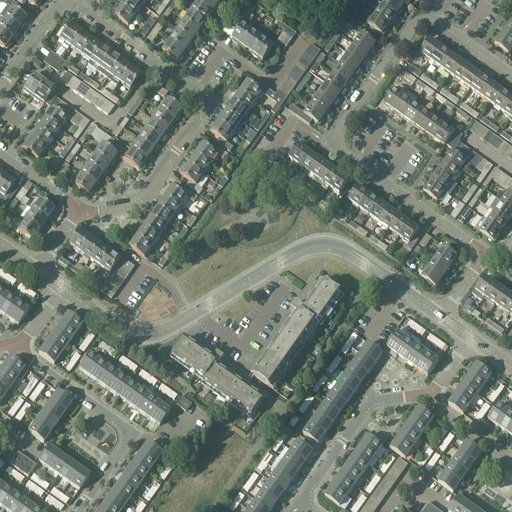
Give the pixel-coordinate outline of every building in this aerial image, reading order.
[(8,6),(0,16),(4,19),(19,30),(21,31),(25,25),(23,24),(26,20),(27,19),(18,13),(22,8),(9,0),(7,0),(5,4),(8,6)] [(119,4),(119,5),(120,6),(135,17),(142,7),(132,0),(122,0),(124,1),(121,5),(119,4)] [(166,0),(163,5),(166,8),(171,0),(166,0)] [(216,0),(199,0),(198,2),(213,13),(214,12),(215,13),(219,8),(218,7),(221,3),(216,0)] [(396,0),(386,0),(383,5),(397,15),(398,16),(402,11),(401,10),(404,5),(396,0)] [(174,2),(169,10),(172,12),(178,4),(174,2)] [(198,2),(192,12),(207,23),(207,22),(208,23),(212,18),(211,17),(213,13),(198,2)] [(247,2),(242,8),(246,11),(248,8),(253,12),(256,8),(251,5),(247,2)] [(112,14),(112,15),(113,16),(128,27),(129,27),(129,26),(135,17),(120,6),(119,5),(115,10),(117,11),(114,15),(112,14)] [(163,5),(157,14),(160,16),(166,8),(163,5)] [(357,5),(352,13),(355,16),(361,8),(357,5)] [(383,5),(376,15),(390,25),(391,26),(395,21),(394,20),(397,15),(383,5)] [(233,40),(232,41),(238,45),(239,44),(243,47),(254,32),(244,25),(253,12),(248,8),(246,11),(246,12),(234,28),(239,31),(233,40)] [(169,10),(163,18),(166,20),(172,12),(169,10)] [(183,12),(179,18),(184,22),(199,33),(200,32),(201,33),(205,28),(204,27),(207,23),(192,12),(188,16),(183,12)] [(376,15),(368,26),(382,36),(382,35),(384,36),(388,31),(387,30),(390,25),(376,15)] [(266,16),(263,19),(271,25),(274,22),(266,16)] [(4,19),(0,24),(0,31),(12,40),(14,41),(18,35),(16,34),(19,30),(4,19)] [(150,19),(145,27),(150,30),(155,23),(150,19)] [(184,22),(177,32),(192,42),(193,42),(194,43),(198,38),(197,36),(199,33),(184,22)] [(279,22),(277,25),(285,31),(288,28),(279,22)] [(345,22),(339,31),(343,33),(349,25),(345,22)] [(70,25),(59,40),(60,40),(60,41),(60,40),(70,47),(81,32),(71,25),(70,25)] [(158,25),(153,32),(158,36),(163,28),(158,25)] [(511,26),(509,25),(502,35),(511,42),(511,26)] [(145,27),(140,34),(145,38),(150,30),(145,27)] [(285,31),(284,32),(293,39),(296,34),(297,34),(288,28),(285,31)] [(0,46),(5,50),(6,51),(11,45),(9,44),(12,40),(0,31),(0,46)] [(364,31),(355,45),(368,55),(369,55),(370,56),(374,50),(373,49),(376,44),(369,40),(372,36),(364,31)] [(81,32),(70,47),(80,54),(91,39),(81,32)] [(153,32),(147,39),(153,43),(158,36),(153,32)] [(177,32),(170,42),(185,52),(186,52),(187,53),(191,47),(190,46),(192,42),(177,32)] [(243,47),(242,48),(243,49),(248,52),(249,51),(253,54),(264,39),(254,32),(243,47)] [(284,32),(281,37),(290,43),(293,39),(284,32)] [(336,35),(331,43),(334,45),(340,37),(336,35)] [(511,42),(502,35),(495,45),(509,55),(511,50),(511,42)] [(281,37),(278,42),(286,48),(287,48),(290,43),(281,37)] [(91,39),(80,54),(90,62),(101,47),(91,39)] [(253,54),(252,55),(253,56),(258,59),(259,58),(263,61),(263,62),(274,46),(264,39),(253,54)] [(430,40),(420,54),(430,61),(440,47),(430,40)] [(163,51),(179,62),(180,63),(184,57),(183,56),(185,52),(170,42),(164,51),(163,51)] [(331,43),(325,51),(328,54),(334,45),(331,43)] [(311,45),(308,50),(317,56),(320,51),(313,46),(311,45)] [(355,45),(348,55),(363,66),(367,60),(366,59),(368,55),(355,45)] [(90,62),(88,65),(97,72),(100,69),(111,54),(101,47),(90,62)] [(440,47),(430,61),(431,61),(441,68),(450,54),(441,48),(440,47)] [(308,50),(305,54),(314,61),(317,56),(308,50)] [(51,52),(47,57),(57,64),(61,59),(51,52)] [(100,69),(97,72),(107,79),(110,76),(121,61),(111,54),(100,69)] [(305,54),(301,59),(310,65),(314,61),(305,54)] [(450,54),(441,68),(441,69),(451,75),(460,61),(451,55),(450,54)] [(322,55),(316,63),(320,65),(326,57),(322,55)] [(348,55),(341,65),(356,76),(360,70),(358,69),(362,65),(363,66),(348,55)] [(47,57),(43,63),(53,70),(57,64),(47,57)] [(42,65),(33,59),(29,64),(38,71),(42,65)] [(61,59),(57,64),(63,68),(63,67),(66,64),(66,63),(61,59)] [(301,59),(298,64),(307,70),(310,65),(301,59)] [(110,76),(107,79),(117,86),(120,83),(130,68),(121,61),(110,76)] [(460,61),(451,75),(451,76),(461,82),(470,69),(461,62),(460,61)] [(316,63),(311,71),(314,74),(320,65),(316,63)] [(57,64),(53,70),(59,74),(61,69),(63,68),(57,64)] [(298,64),(295,68),(304,74),(307,70),(298,64)] [(341,65),(334,75),(349,86),(353,80),(351,79),(354,75),(356,76),(341,65)] [(412,66),(409,71),(418,78),(422,73),(412,66)] [(71,67),(68,71),(76,77),(79,73),(71,67)] [(130,68),(120,83),(129,90),(130,90),(141,75),(140,75),(130,68)] [(295,68),(292,73),(301,79),(304,74),(295,68)] [(470,69),(461,82),(461,83),(471,90),(480,76),(471,69),(470,69)] [(24,90),(23,92),(29,96),(30,94),(34,97),(45,82),(51,73),(47,70),(41,79),(35,75),(24,90)] [(67,73),(60,82),(67,87),(73,78),(67,73)] [(292,73),(289,77),(298,83),(301,79),(292,73)] [(407,74),(403,79),(413,85),(417,81),(407,74)] [(308,75),(302,83),(306,85),(312,77),(308,75)] [(334,75),(326,85),(340,95),(342,96),(346,90),(344,89),(347,85),(349,86),(334,75)] [(423,76),(420,79),(428,85),(431,82),(423,76)] [(480,76),(471,90),(481,97),(491,83),(481,76),(480,76)] [(289,77),(286,81),(295,87),(298,83),(289,77)] [(73,78),(67,87),(73,91),(79,82),(73,78)] [(91,81),(88,85),(96,91),(99,87),(91,81)] [(286,81),(282,87),(291,93),(295,87),(286,81)] [(34,97),(33,99),(38,103),(40,101),(44,104),(44,105),(44,104),(51,95),(55,90),(55,89),(45,82),(34,97)] [(79,82),(73,91),(79,96),(85,87),(79,82)] [(243,88),(240,93),(255,103),(262,94),(277,104),(272,112),(273,113),(275,115),(281,107),(282,106),(285,101),(276,95),(261,84),(260,84),(256,88),(247,82),(246,82),(242,87),(243,88)] [(418,82),(416,86),(424,91),(427,88),(418,82)] [(431,82),(428,85),(437,91),(439,87),(431,82)] [(302,83),(296,91),(300,94),(306,85),(302,83)] [(491,83),(481,97),(491,104),(500,90),(491,83)] [(151,89),(164,99),(164,98),(167,93),(154,84),(151,89)] [(326,85),(319,95),(333,105),(334,106),(339,100),(337,99),(340,95),(326,85)] [(85,87),(79,96),(85,100),(91,91),(85,87)] [(282,87),(279,91),(288,98),(291,93),(282,87)] [(386,102),(384,104),(395,112),(405,98),(407,94),(404,92),(405,91),(402,88),(400,88),(396,87),(395,88),(393,89),(394,91),(388,100),(387,99),(385,102),(386,102)] [(427,88),(424,91),(432,97),(435,94),(427,88)] [(102,90),(100,93),(108,99),(110,95),(102,90)] [(443,90),(440,94),(448,99),(451,96),(443,90)] [(500,90),(491,104),(501,111),(511,97),(501,90),(500,90)] [(91,91),(85,100),(91,104),(97,95),(91,91)] [(279,91),(276,95),(285,101),(288,98),(279,91)] [(236,98),(233,102),(248,113),(255,103),(240,93),(239,92),(235,97),(236,98)] [(51,95),(44,104),(50,108),(56,99),(51,95)] [(97,95),(91,104),(97,108),(103,99),(97,95)] [(110,95),(108,99),(116,105),(119,101),(110,95)] [(319,95),(312,105),(326,115),(327,116),(331,110),(330,109),(333,105),(319,95)] [(439,96),(436,100),(444,106),(447,102),(439,96)] [(451,96),(448,99),(457,105),(459,102),(451,96)] [(511,97),(501,111),(502,112),(511,118),(511,116),(511,98),(511,97)] [(405,98),(395,112),(405,119),(415,105),(405,98)] [(56,99),(50,108),(52,109),(55,112),(61,103),(56,99)] [(103,99),(97,108),(102,112),(109,103),(103,99)] [(139,99),(133,107),(137,110),(143,102),(139,99)] [(166,100),(159,110),(174,121),(176,122),(180,117),(178,116),(181,111),(182,112),(182,111),(166,100)] [(229,108),(226,112),(241,123),(248,113),(233,102),(232,101),(228,107),(229,108)] [(447,102),(444,106),(452,111),(455,108),(447,102)] [(61,103),(55,112),(60,115),(66,106),(61,103)] [(109,103),(102,112),(108,116),(114,107),(109,103)] [(463,104),(460,108),(469,114),(471,110),(463,104)] [(293,106),(289,111),(310,126),(313,121),(319,125),(320,126),(324,120),(323,119),(326,115),(312,105),(305,115),(293,106)] [(415,105),(405,119),(415,126),(425,112),(415,105)] [(66,106),(60,115),(65,118),(71,109),(66,106)] [(133,107),(128,115),(131,118),(137,110),(133,107)] [(47,115),(44,119),(60,130),(66,120),(67,121),(67,120),(65,118),(60,115),(55,112),(52,109),(50,108),(46,114),(47,115)] [(71,109),(65,118),(67,120),(69,122),(76,113),(71,109)] [(159,110),(152,120),(167,131),(169,132),(173,127),(171,126),(174,121),(159,110)] [(459,110),(456,114),(464,120),(467,116),(459,110)] [(471,110),(469,114),(477,119),(479,116),(471,110)] [(222,118),(219,122),(234,133),(241,123),(226,112),(225,111),(221,117),(222,118)] [(425,112),(415,126),(425,133),(435,119),(425,112)] [(76,113),(69,122),(74,125),(80,116),(76,113)] [(267,114),(261,122),(264,125),(270,117),(267,114)] [(80,116),(74,125),(79,128),(85,120),(80,116)] [(40,125),(37,129),(52,140),(60,130),(44,119),(43,118),(39,124),(40,125)] [(125,119),(119,127),(123,130),(129,122),(125,119)] [(435,119),(425,133),(435,140),(445,127),(435,119)] [(483,119),(480,122),(489,128),(491,124),(483,119)] [(85,120),(79,128),(79,129),(83,131),(89,123),(85,120)] [(152,120),(145,130),(160,141),(162,142),(166,137),(164,136),(167,131),(152,120)] [(212,132),(211,133),(220,139),(217,144),(230,153),(233,148),(227,143),(229,141),(234,133),(219,122),(218,121),(214,127),(215,128),(212,132)] [(261,122),(255,130),(259,133),(264,125),(261,122)] [(476,123),(470,132),(475,135),(481,126),(476,123)] [(85,133),(89,136),(90,137),(96,129),(97,128),(92,124),(85,133)] [(491,124),(489,128),(497,134),(499,130),(491,124)] [(481,126),(475,135),(479,139),(486,130),(481,126)] [(119,127),(113,135),(117,138),(123,130),(119,127)] [(445,127),(435,140),(445,147),(446,146),(453,150),(456,152),(461,145),(461,144),(458,142),(461,138),(455,134),(445,127)] [(33,135),(30,139),(45,150),(52,140),(37,129),(36,128),(32,134),(33,135)] [(79,129),(73,137),(77,140),(83,131),(79,129)] [(96,129),(90,137),(101,145),(105,148),(111,139),(109,138),(96,129)] [(145,130),(138,140),(153,151),(155,152),(159,147),(157,146),(160,141),(145,130)] [(486,130),(479,139),(484,142),(490,133),(486,130)] [(85,133),(79,141),(83,144),(89,136),(85,133)] [(490,133),(484,142),(488,145),(494,136),(490,133)] [(503,133),(500,136),(509,142),(511,139),(503,133)] [(494,136),(488,145),(493,148),(499,139),(494,136)] [(23,149),(23,150),(38,160),(45,150),(30,139),(29,138),(25,144),(26,145),(23,149)] [(111,139),(105,148),(109,150),(114,142),(111,139)] [(499,139),(493,148),(498,152),(504,142),(499,139)] [(138,140),(131,150),(146,161),(147,162),(151,157),(150,156),(153,151),(138,140)] [(71,141),(65,149),(69,152),(74,144),(71,141)] [(504,142),(498,152),(502,155),(508,146),(504,142)] [(194,154),(211,166),(218,156),(225,160),(228,155),(215,146),(212,151),(203,145),(202,144),(201,144),(197,150),(199,151),(196,155),(194,154)] [(77,145),(71,153),(75,156),(80,148),(77,145)] [(101,145),(95,155),(110,166),(109,166),(111,167),(115,161),(113,160),(116,156),(117,156),(109,150),(105,148),(101,145)] [(299,145),(289,159),(299,166),(309,152),(299,145)] [(455,154),(459,157),(466,148),(461,145),(456,152),(455,154)] [(511,148),(508,146),(502,155),(507,158),(511,150),(511,148)] [(466,148),(459,157),(464,160),(470,151),(466,148)] [(65,149),(59,157),(63,160),(69,152),(65,149)] [(131,150),(124,160),(139,171),(140,172),(144,166),(143,165),(146,161),(131,150)] [(470,151),(464,160),(467,162),(466,162),(468,164),(475,154),(470,151)] [(309,152),(299,166),(309,173),(319,159),(309,152)] [(453,152),(445,163),(459,173),(462,174),(465,170),(462,168),(466,162),(467,162),(464,160),(459,157),(455,154),(453,152)] [(71,153),(65,162),(69,164),(75,156),(71,153)] [(192,161),(189,165),(204,176),(211,166),(194,154),(190,160),(192,161)] [(475,154),(468,164),(473,167),(479,158),(475,154)] [(95,155),(87,165),(102,176),(104,177),(108,171),(106,170),(109,166),(110,166),(95,155)] [(56,158),(49,168),(55,172),(61,162),(56,158)] [(479,158),(473,167),(477,170),(484,161),(479,158)] [(319,159),(309,173),(319,180),(329,166),(319,159)] [(484,161),(477,170),(482,173),(489,164),(484,161)] [(64,163),(57,173),(62,177),(69,167),(64,163)] [(445,163),(438,173),(452,183),(459,173),(445,163)] [(181,175),(190,181),(186,186),(199,195),(203,190),(197,186),(204,176),(189,165),(187,164),(183,169),(185,171),(182,175),(181,175)] [(489,164),(482,173),(483,174),(486,176),(493,167),(489,164)] [(87,165),(80,175),(95,186),(97,187),(101,181),(99,180),(102,176),(87,165)] [(329,166),(319,180),(330,187),(339,174),(329,166)] [(496,169),(489,178),(493,181),(494,182),(501,173),(496,169)] [(282,173),(279,177),(287,183),(290,179),(282,173)] [(438,173),(431,183),(445,192),(449,195),(450,196),(457,186),(452,183),(438,173)] [(501,173),(494,182),(499,185),(505,176),(501,173)] [(339,174),(330,187),(340,195),(350,181),(339,174)] [(483,174),(477,182),(481,185),(486,176),(483,174)] [(73,185),(88,196),(90,197),(94,191),(92,190),(95,186),(80,175),(73,185)] [(5,176),(0,183),(0,195),(4,199),(0,204),(0,205),(5,209),(14,196),(9,192),(15,184),(15,183),(5,176)] [(505,176),(499,185),(503,188),(510,179),(505,176)] [(225,178),(219,186),(222,189),(228,181),(225,178)] [(489,178),(483,186),(487,189),(493,181),(489,178)] [(290,179),(287,183),(296,188),(298,185),(290,179)] [(511,180),(510,179),(503,188),(508,191),(511,185),(511,180)] [(431,183),(424,193),(438,203),(442,206),(449,195),(445,192),(431,183)] [(474,186),(468,194),(472,197),(478,189),(474,186)] [(169,193),(165,198),(181,208),(182,206),(183,206),(188,198),(194,203),(198,198),(190,193),(185,189),(181,194),(173,187),(172,188),(171,187),(167,192),(169,193)] [(302,187),(299,191),(307,197),(310,193),(302,187)] [(359,187),(349,201),(359,208),(369,195),(359,187)] [(22,189),(15,199),(21,203),(28,193),(22,189)] [(480,190),(475,199),(478,201),(484,193),(480,190)] [(310,193),(307,197),(316,203),(318,199),(310,193)] [(511,194),(509,193),(502,203),(511,210),(511,194)] [(468,194),(463,202),(466,205),(472,197),(468,194)] [(369,195),(359,208),(369,216),(379,202),(369,195)] [(161,203),(158,208),(173,218),(181,208),(165,198),(164,197),(160,202),(161,203)] [(475,199),(469,207),(472,209),(478,201),(475,199)] [(497,199),(490,209),(494,213),(508,223),(511,217),(511,210),(502,203),(497,199)] [(39,201),(32,211),(47,221),(48,223),(52,217),(51,216),(54,212),(54,211),(53,210),(39,200),(38,201),(39,201)] [(14,201),(8,209),(12,211),(18,203),(14,201)] [(322,202),(320,205),(328,211),(330,208),(322,202)] [(379,202),(369,216),(379,223),(389,209),(379,202)] [(460,203),(453,214),(458,217),(465,207),(460,203)] [(154,213),(151,218),(166,228),(173,218),(158,208),(157,207),(153,212),(154,213)] [(8,209),(3,217),(6,220),(12,211),(8,209)] [(389,209),(379,223),(389,230),(399,216),(389,209)] [(467,209),(460,219),(465,222),(472,212),(467,209)] [(32,211),(24,221),(39,232),(40,231),(41,232),(45,227),(44,226),(47,221),(32,211)] [(494,213),(487,223),(501,232),(508,223),(494,213)] [(339,214),(337,218),(345,223),(348,220),(339,214)] [(147,223),(144,227),(160,238),(166,228),(151,218),(150,216),(146,222),(147,223)] [(399,216),(389,230),(399,237),(409,223),(399,216)] [(193,217),(187,226),(191,228),(197,220),(193,217)] [(483,219),(475,230),(480,233),(494,243),(501,232),(487,223),(483,219)] [(17,230),(17,231),(24,236),(23,238),(31,244),(32,242),(33,242),(33,241),(34,242),(38,237),(36,236),(39,232),(24,221),(18,230),(17,230)] [(352,223),(349,226),(357,232),(360,229),(352,223)] [(409,223),(399,237),(409,244),(407,247),(412,251),(419,241),(414,238),(419,230),(409,223)] [(136,236),(136,237),(152,248),(160,238),(144,227),(143,226),(139,232),(140,233),(137,237),(136,236)] [(185,229),(179,237),(183,240),(188,232),(185,229)] [(360,229),(357,232),(365,238),(368,234),(360,229)] [(81,230),(70,246),(71,246),(81,253),(92,238),(82,231),(81,230)] [(427,236),(420,245),(424,249),(431,239),(427,236)] [(133,243),(130,248),(145,259),(152,248),(136,237),(132,242),(133,243)] [(179,237),(173,245),(177,248),(183,240),(179,237)] [(372,237),(369,241),(377,246),(380,243),(372,237)] [(92,238),(81,253),(91,260),(102,245),(92,238)] [(380,243),(377,246),(385,252),(388,249),(380,243)] [(102,245),(91,260),(101,267),(112,252),(102,245)] [(418,248),(412,256),(416,259),(421,250),(418,248)] [(444,248),(436,258),(450,268),(458,258),(454,255),(449,252),(444,248)] [(171,249),(165,257),(168,260),(174,252),(171,249)] [(112,252),(101,267),(110,274),(111,275),(122,259),(121,259),(112,252)] [(412,256),(406,264),(410,267),(416,259),(412,256)] [(165,257),(159,265),(163,268),(168,260),(165,257)] [(61,258),(59,262),(67,268),(70,264),(61,258)] [(436,258),(429,268),(443,278),(450,268),(436,258)] [(126,261),(123,266),(131,272),(135,267),(126,261)] [(123,266),(119,270),(128,277),(131,272),(123,266)] [(74,267),(71,271),(79,276),(82,273),(78,270),(74,267)] [(429,268),(422,278),(436,288),(443,278),(429,268)] [(119,270),(116,275),(125,281),(128,277),(119,270)] [(1,271),(0,271),(0,276),(5,280),(8,276),(1,271)] [(82,273),(79,276),(87,282),(90,279),(82,273)] [(116,275),(113,279),(122,286),(125,281),(116,275)] [(8,276),(5,280),(13,286),(16,282),(8,276)] [(475,291),(472,295),(483,302),(485,298),(495,284),(485,277),(475,291)] [(113,279),(110,284),(119,290),(122,286),(113,279)] [(94,281),(91,285),(93,286),(103,293),(105,290),(94,281)] [(293,323),(254,377),(272,390),(272,389),(277,381),(289,365),(300,349),(306,341),(312,333),(317,326),(319,327),(320,327),(326,319),(343,295),(335,289),(325,282),(305,310),(295,303),(291,310),(298,315),(293,323)] [(110,284),(106,288),(115,295),(119,290),(110,284)] [(495,284),(485,298),(495,305),(505,291),(495,284)] [(21,285),(18,289),(25,295),(28,290),(21,285)] [(105,290),(103,293),(112,300),(115,295),(106,288),(105,290)] [(0,290),(0,308),(8,297),(0,290)] [(28,290),(25,295),(33,300),(36,296),(28,290)] [(511,296),(505,291),(495,305),(505,312),(511,302),(511,296)] [(8,297),(0,308),(0,313),(8,319),(18,304),(8,297)] [(511,302),(505,312),(502,316),(507,319),(510,315),(511,317),(511,302)] [(18,304),(8,319),(18,326),(29,311),(18,304)] [(67,314),(60,324),(75,335),(82,325),(67,314)] [(488,320),(485,324),(493,330),(496,326),(488,320)] [(411,321),(407,326),(415,331),(418,327),(411,321)] [(60,324),(53,334),(68,345),(75,335),(60,324)] [(496,326),(493,330),(502,335),(504,332),(496,326)] [(418,327),(415,331),(423,336),(426,332),(418,327)] [(392,342),(387,348),(397,355),(408,340),(398,333),(396,336),(393,335),(389,340),(392,342)] [(53,334),(46,344),(61,355),(68,345),(53,334)] [(90,334),(84,342),(89,345),(94,338),(90,334)] [(431,335),(427,340),(435,345),(438,341),(431,335)] [(352,337),(346,345),(351,348),(356,340),(352,337)] [(180,347),(173,357),(181,363),(197,375),(205,380),(203,383),(204,383),(211,389),(228,400),(244,411),(252,417),(256,412),(260,406),(264,400),(266,397),(264,396),(262,398),(222,370),(216,366),(218,363),(220,365),(226,357),(219,353),(214,360),(185,340),(180,347)] [(408,340),(397,355),(408,363),(418,347),(408,340)] [(438,341),(435,345),(443,351),(446,346),(438,341)] [(84,342),(79,350),(83,353),(89,345),(84,342)] [(102,343),(99,347),(107,353),(110,348),(102,343)] [(46,344),(39,355),(54,365),(61,355),(46,344)] [(346,345),(341,352),(346,356),(351,348),(346,345)] [(368,345),(360,355),(375,365),(383,355),(368,345)] [(418,347),(408,363),(418,370),(428,355),(418,347)] [(110,348),(107,353),(114,358),(117,354),(110,348)] [(76,354),(70,362),(75,365),(80,357),(76,354)] [(83,364),(79,370),(88,376),(99,361),(90,355),(89,356),(87,358),(85,356),(84,357),(85,357),(81,362),(83,364)] [(360,355),(353,365),(368,375),(375,365),(360,355)] [(428,355),(418,370),(428,377),(439,362),(428,355)] [(122,357),(119,362),(127,367),(130,362),(122,357)] [(338,357),(332,365),(337,368),(342,360),(338,357)] [(9,358),(2,369),(17,379),(24,369),(9,358)] [(99,361),(88,376),(98,384),(109,369),(99,361)] [(70,362),(65,369),(69,372),(69,373),(75,365),(70,362)] [(130,362),(127,367),(134,372),(137,368),(130,362)] [(332,365),(327,372),(331,376),(337,368),(332,365)] [(353,365),(346,375),(361,385),(368,375),(353,365)] [(477,365),(470,375),(485,386),(492,376),(477,365)] [(2,369),(0,371),(0,382),(10,389),(17,379),(2,369)] [(109,369),(98,384),(108,391),(119,376),(109,369)] [(142,371),(139,376),(146,381),(150,377),(142,371)] [(346,375),(339,385),(354,396),(361,385),(346,375)] [(470,375),(463,385),(478,396),(485,386),(470,375)] [(119,376),(108,391),(118,398),(129,383),(119,376)] [(150,377),(146,381),(154,387),(157,382),(150,377)] [(324,377),(318,385),(323,388),(328,380),(324,377)] [(33,379),(28,387),(32,390),(38,382),(33,379)] [(0,382),(0,397),(3,399),(10,389),(0,382)] [(129,383),(118,398),(129,405),(139,390),(129,383)] [(40,384),(35,392),(39,395),(45,387),(40,384)] [(162,385),(159,390),(166,395),(169,391),(162,385)] [(318,385),(313,392),(317,395),(323,388),(318,385)] [(339,385),(332,395),(347,406),(354,396),(339,385)] [(463,385),(456,395),(471,406),(478,396),(463,385)] [(500,385),(494,392),(499,396),(504,388),(500,385)] [(28,387),(22,394),(27,398),(32,390),(28,387)] [(139,390),(129,405),(139,413),(150,398),(139,390)] [(169,391),(166,395),(174,401),(177,396),(169,391)] [(35,392),(29,399),(32,401),(34,403),(39,395),(35,392)] [(57,392),(50,403),(65,414),(72,403),(57,392)] [(494,392),(489,400),(494,403),(499,396),(494,392)] [(332,395),(325,405),(340,416),(347,406),(332,395)] [(456,395),(449,405),(464,416),(471,406),(456,395)] [(309,397),(304,404),(309,408),(314,400),(309,397)] [(150,398),(139,413),(149,420),(160,405),(150,398)] [(19,399),(14,407),(18,410),(23,402),(19,399)] [(182,400),(177,406),(186,412),(190,405),(182,400)] [(50,403),(42,413),(57,424),(65,414),(50,403)] [(26,404),(20,412),(25,415),(30,407),(26,404)] [(304,404),(299,412),(303,415),(309,408),(304,404)] [(160,405),(149,420),(159,427),(170,412),(160,405)] [(325,405),(318,415),(333,426),(340,416),(325,405)] [(486,405),(480,412),(485,416),(490,408),(486,405)] [(493,414),(489,420),(498,427),(509,412),(499,405),(497,409),(495,407),(491,412),(493,414)] [(14,407),(8,414),(13,418),(18,410),(14,407)] [(419,409),(412,419),(427,430),(435,420),(419,409)] [(20,412),(15,419),(20,422),(25,415),(20,412)] [(480,412),(475,420),(479,423),(485,416),(480,412)] [(511,414),(509,412),(498,427),(508,434),(511,429),(511,414)] [(42,413),(35,423),(50,434),(57,424),(42,413)] [(318,415),(310,425),(325,436),(333,426),(318,415)] [(295,417),(290,425),(294,428),(299,420),(295,417)] [(412,419),(405,429),(420,440),(427,430),(412,419)] [(35,423),(28,433),(43,443),(50,434),(35,423)] [(310,425),(303,435),(307,437),(305,439),(306,440),(311,443),(312,441),(318,445),(325,436),(310,425)] [(405,429),(398,439),(413,450),(420,440),(405,429)] [(443,430),(438,437),(442,441),(448,433),(443,430)] [(283,435),(277,442),(282,446),(287,438),(283,435)] [(450,435),(445,442),(449,446),(455,438),(450,435)] [(368,437),(361,447),(376,458),(383,447),(380,445),(381,443),(381,442),(376,439),(374,441),(368,437)] [(438,437),(432,445),(437,448),(442,441),(438,437)] [(398,439),(391,449),(406,460),(413,450),(398,439)] [(277,442),(272,450),(276,453),(282,446),(277,442)] [(298,442),(291,452),(306,463),(313,453),(298,442)] [(445,442),(439,450),(444,453),(449,446),(445,442)] [(467,443),(460,453),(475,464),(482,454),(467,443)] [(147,444),(139,454),(155,465),(162,454),(158,452),(160,449),(155,446),(153,448),(147,444)] [(361,447),(353,457),(369,468),(376,458),(361,447)] [(49,448),(39,463),(49,470),(60,455),(49,448)] [(429,450),(424,457),(428,460),(433,453),(429,450)] [(291,452),(284,462),(299,473),(306,463),(291,452)] [(460,453),(453,463),(468,474),(475,464),(460,453)] [(18,454),(10,465),(19,472),(23,475),(28,478),(32,473),(36,466),(35,466),(18,454)] [(139,454),(132,464),(147,475),(155,465),(139,454)] [(60,455),(49,470),(59,477),(70,462),(60,455)] [(268,455),(263,462),(268,465),(273,458),(268,455)] [(436,455),(431,462),(435,465),(441,458),(436,455)] [(353,457),(346,467),(361,478),(369,468),(353,457)] [(391,457),(385,464),(390,468),(395,460),(391,457)] [(424,457),(418,465),(423,468),(428,460),(424,457)] [(399,459),(396,464),(405,471),(408,466),(399,459)] [(70,462),(59,477),(69,484),(72,480),(80,469),(70,462)] [(263,462),(258,470),(262,473),(268,465),(263,462)] [(284,462),(277,472),(292,483),(299,473),(284,462)] [(431,462),(425,470),(430,473),(435,465),(431,462)] [(453,463),(446,473),(460,484),(468,474),(453,463)] [(132,464),(125,474),(140,485),(147,475),(132,464)] [(169,464),(164,471),(168,475),(174,467),(169,464)] [(385,464),(380,472),(384,475),(390,468),(385,464)] [(396,464),(392,469),(401,476),(405,471),(396,464)] [(346,467),(339,477),(354,488),(361,478),(346,467)] [(9,468),(6,473),(13,478),(17,473),(9,468)] [(72,480),(69,484),(79,491),(90,476),(80,469),(72,480)] [(392,469),(389,474),(398,481),(401,476),(392,469)] [(164,471),(158,479),(163,482),(168,475),(164,471)] [(277,472),(270,482),(285,493),(292,483),(277,472)] [(17,473),(13,478),(21,483),(23,480),(24,479),(17,473)] [(446,473),(438,483),(453,494),(460,484),(446,473)] [(125,474),(118,484),(133,494),(140,485),(125,474)] [(254,474),(249,482),(253,485),(259,478),(254,474)] [(389,474),(385,479),(394,486),(398,481),(389,474)] [(34,475),(31,480),(38,485),(41,480),(34,475)] [(339,477),(332,487),(347,498),(354,488),(339,477)] [(376,477),(371,484),(375,487),(381,480),(376,477)] [(385,479),(381,484),(390,491),(394,486),(385,479)] [(41,480),(38,485),(46,490),(49,486),(41,480)] [(29,482),(26,486),(33,492),(36,488),(29,482)] [(249,482),(243,490),(248,493),(253,485),(249,482)] [(270,482),(262,492),(277,503),(285,493),(270,482)] [(118,484),(111,494),(126,505),(133,494),(118,484)] [(155,484),(150,491),(154,494),(160,487),(155,484)] [(371,484),(366,492),(370,495),(375,487),(371,484)] [(381,484),(378,489),(387,496),(390,491),(381,484)] [(332,487),(325,497),(340,508),(347,498),(332,487)] [(6,488),(0,496),(0,506),(5,510),(16,495),(6,488)] [(36,488),(33,492),(41,497),(44,493),(36,488)] [(54,489),(50,494),(58,499),(61,494),(54,489)] [(378,489),(374,494),(383,501),(387,496),(378,489)] [(150,491),(144,499),(149,502),(154,494),(150,491)] [(262,492),(255,502),(268,511),(271,511),(277,503),(262,492)] [(61,494),(58,499),(66,505),(69,500),(61,494)] [(111,494),(104,504),(115,511),(120,511),(126,505),(111,494)] [(240,494),(235,502),(239,505),(245,497),(240,494)] [(374,494),(371,499),(380,506),(383,501),(374,494)] [(16,495),(5,510),(7,511),(18,511),(26,502),(16,495)] [(49,496),(45,501),(53,506),(56,502),(49,496)] [(362,496),(357,504),(361,507),(367,500),(362,496)] [(459,498),(449,511),(464,511),(469,505),(459,498)] [(371,499),(367,504),(376,511),(380,506),(371,499)] [(26,502),(18,511),(33,511),(36,510),(26,502)] [(56,502),(53,506),(61,511),(64,507),(56,502)] [(235,502),(229,509),(232,511),(234,511),(239,505),(235,502)] [(268,511),(255,502),(248,511),(268,511)] [(141,503),(136,511),(137,511),(141,511),(146,507),(141,503)]
